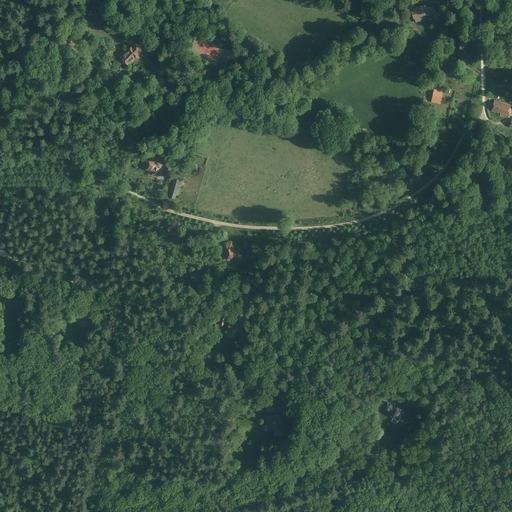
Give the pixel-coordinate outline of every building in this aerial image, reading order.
[(425,4),(422,5),(426,14),(425,14),(425,16),(433,13),(435,22),(439,20),(438,16),(443,15),(441,9),(437,10),(435,10),(433,5),(426,8),(425,4)] [(426,14),(422,5),(411,9),(414,18),(421,15),(425,14),(426,14)] [(464,37),(455,44),(460,50),(468,43),(464,37)] [(135,44),(121,57),(127,64),(141,51),(135,44)] [(434,89),(431,101),(440,103),(443,91),(434,89)] [(494,100),(492,111),(500,113),(499,116),(505,117),(506,114),(507,115),(510,104),(494,100)] [(153,172),(157,173),(157,174),(159,168),(155,166),(156,164),(149,161),(146,169),(153,172)] [(166,165),(163,175),(169,177),(172,166),(166,165)] [(404,174),(401,182),(407,184),(408,181),(413,183),(416,184),(418,178),(420,179),(422,175),(417,173),(410,171),(408,175),(404,174)] [(172,185),(169,196),(174,197),(173,199),(175,199),(176,193),(178,194),(180,185),(181,185),(183,180),(173,177),(171,185),(172,185)] [(231,241),(225,243),(221,244),(222,247),(220,247),(222,252),(223,252),(226,261),(240,257),(238,249),(234,251),(231,241)] [(80,313),(79,323),(78,326),(89,327),(90,311),(87,311),(86,314),(80,313)] [(221,327),(221,325),(225,325),(227,316),(221,315),(220,319),(218,318),(216,320),(215,326),(215,327),(220,328),(221,327)] [(236,321),(230,320),(228,329),(229,329),(229,332),(235,333),(236,330),(241,331),(242,324),(235,323),(236,321)] [(393,406),(387,402),(384,406),(391,410),(389,413),(394,417),(397,413),(399,414),(402,410),(394,405),(393,406)] [(282,423),(281,415),(266,416),(267,425),(264,425),(264,430),(268,430),(268,431),(282,429),(282,428),(286,428),(286,423),(282,423)]
